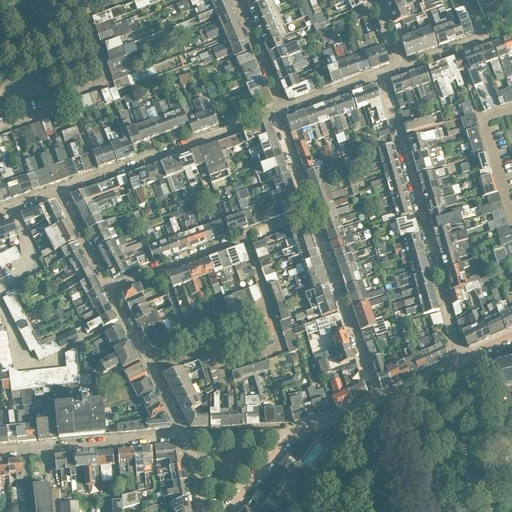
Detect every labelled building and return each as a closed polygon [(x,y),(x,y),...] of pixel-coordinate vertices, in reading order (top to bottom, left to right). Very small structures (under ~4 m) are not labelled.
[(137,10),(150,5),(148,0),(138,0),(134,2),(137,10)] [(186,0),(176,4),(178,8),(181,14),(189,11),(187,5),(188,4),(186,0)] [(230,5),(228,0),(217,0),(197,8),(199,14),(196,15),(197,18),(230,5)] [(273,0),(265,0),(249,7),(253,17),(276,7),(273,0)] [(365,0),(348,0),(334,6),(336,11),(350,5),(351,9),(366,3),(365,0)] [(382,0),(385,6),(387,5),(389,8),(391,13),(389,14),(389,15),(405,8),(407,8),(405,3),(404,1),(403,0),(382,0)] [(422,1),(422,4),(423,3),(426,12),(432,10),(428,0),(424,0),(422,1)] [(434,0),(428,0),(432,10),(438,8),(434,0)] [(493,15),(487,0),(476,0),(483,17),(488,15),(490,16),(493,15)] [(487,0),(493,15),(498,13),(499,11),(503,9),(499,0),(487,0)] [(511,4),(510,0),(499,0),(503,9),(507,8),(509,9),(511,7),(511,4)] [(230,5),(197,18),(199,23),(216,16),(218,19),(234,13),(230,5)] [(120,6),(110,10),(113,20),(127,14),(123,6),(120,7),(120,6)] [(280,16),(276,7),(253,17),(257,26),(280,16)] [(367,7),(360,10),(363,19),(371,16),(367,7)] [(464,7),(454,10),(456,15),(458,21),(464,37),(473,34),(473,33),(468,18),(465,11),(464,7)] [(405,8),(389,15),(393,24),(394,23),(414,15),(412,10),(406,12),(405,8)] [(446,11),(445,11),(448,18),(456,40),(462,38),(464,37),(458,21),(455,22),(450,9),(446,11)] [(110,10),(92,17),(95,26),(113,20),(110,10)] [(360,10),(352,13),(355,22),(363,19),(360,10)] [(315,14),(318,22),(319,23),(325,20),(321,12),(315,14)] [(202,31),(199,32),(201,37),(206,35),(238,22),(234,13),(218,19),(219,23),(202,31)] [(313,16),(308,18),(309,21),(311,25),(313,24),(318,22),(315,14),(313,16)] [(433,30),(439,46),(448,43),(440,21),(437,14),(432,15),(437,28),(433,30)] [(113,20),(95,26),(98,35),(127,24),(139,19),(137,15),(115,24),(113,20)] [(284,25),(280,16),(257,26),(260,35),(284,25)] [(448,18),(440,21),(448,43),(456,40),(448,18)] [(328,20),(319,24),(321,29),(325,27),(330,25),(328,20)] [(181,34),(191,30),(187,21),(178,25),(181,34)] [(206,35),(201,37),(204,43),(224,34),(226,38),(226,39),(242,32),(242,31),(238,22),(206,35)] [(318,22),(313,24),(317,34),(319,33),(322,32),(321,29),(319,24),(319,23),(318,22)] [(98,35),(101,44),(119,37),(130,33),(127,24),(98,35)] [(260,35),(264,44),(279,38),(288,35),(284,25),(260,35)] [(430,28),(421,31),(428,50),(437,46),(430,28)] [(418,53),(428,50),(421,31),(411,34),(418,53)] [(228,43),(209,51),(211,56),(214,55),(246,42),(242,33),(242,32),(226,39),(226,40),(228,43)] [(288,35),(279,38),(264,44),(269,55),(284,48),(284,47),(282,43),(295,38),(294,35),(292,33),(288,35)] [(369,34),(380,67),(389,64),(383,47),(379,48),(373,33),(369,34)] [(366,43),(363,44),(363,45),(366,52),(365,53),(371,70),(380,67),(369,34),(363,36),(366,43)] [(407,57),(418,53),(411,34),(399,39),(407,57)] [(511,40),(510,36),(501,40),(511,66),(511,40)] [(104,54),(121,47),(122,46),(119,37),(101,44),(104,54)] [(284,48),(269,55),(273,64),(300,53),(307,50),(303,40),(284,48)] [(511,66),(501,40),(493,43),(506,78),(511,76),(511,66)] [(122,46),(104,54),(107,63),(123,56),(136,51),(133,42),(122,46)] [(246,42),(214,55),(217,61),(232,54),(234,58),(250,52),(246,42)] [(339,44),(333,46),(339,62),(336,63),(342,81),(351,77),(340,47),(339,44)] [(491,44),(479,48),(484,63),(485,64),(490,62),(495,76),(501,74),(502,73),(491,44)] [(363,45),(350,49),(351,51),(359,74),(371,70),(365,53),(366,52),(363,45)] [(345,46),(340,47),(351,77),(359,74),(351,51),(347,52),(345,46)] [(479,48),(470,51),(476,66),(477,65),(480,74),(487,71),(485,64),(484,63),(479,48)] [(331,50),(323,53),(328,68),(327,69),(332,84),(342,81),(336,63),(331,50)] [(470,51),(461,55),(467,70),(468,74),(469,74),(474,87),(481,84),(477,74),(480,74),(477,65),(476,66),(470,51)] [(207,52),(199,56),(201,60),(202,60),(209,57),(207,52)] [(300,53),(273,64),(276,73),(304,61),(300,53)] [(228,66),(224,67),(226,73),(255,62),(251,54),(236,59),(227,62),(228,66)] [(458,59),(455,60),(459,72),(462,71),(464,76),(468,74),(467,70),(461,55),(457,56),(458,59)] [(123,56),(107,63),(110,72),(127,65),(123,56)] [(453,58),(444,61),(452,81),(456,80),(458,87),(463,85),(459,72),(455,60),(454,57),(453,58)] [(304,61),(276,73),(280,82),(296,75),(294,72),(308,66),(306,61),(304,61)] [(444,61),(437,64),(448,97),(453,95),(450,84),(452,83),(452,81),(444,61)] [(255,62),(226,73),(228,78),(242,73),(243,76),(258,71),(255,62)] [(127,65),(110,72),(113,81),(136,72),(133,63),(127,65)] [(437,64),(428,67),(433,82),(437,81),(443,99),(448,97),(437,64)] [(108,88),(114,102),(120,99),(116,90),(134,83),(134,82),(156,74),(154,66),(136,72),(113,81),(113,82),(115,88),(109,90),(108,88)] [(205,68),(198,70),(203,81),(208,79),(205,68)] [(428,105),(437,102),(424,68),(416,71),(428,105)] [(229,91),(246,85),(262,80),(258,71),(243,76),(244,80),(227,86),(229,91)] [(416,71),(407,74),(412,89),(417,88),(424,107),(428,105),(416,71)] [(296,75),(280,82),(284,92),(307,83),(312,80),(317,78),(315,73),(298,80),(296,75)] [(188,74),(179,77),(182,85),(191,81),(188,74)] [(319,77),(323,87),(330,85),(326,74),(319,77)] [(407,74),(398,77),(404,92),(408,105),(413,103),(409,91),(412,89),(407,74)] [(16,101),(46,89),(40,75),(11,87),(16,101)] [(398,77),(390,80),(393,89),(400,109),(404,107),(400,94),(404,92),(398,77)] [(203,81),(206,90),(211,88),(208,79),(203,81)] [(226,103),(238,99),(265,88),(262,80),(246,85),(247,88),(224,97),(226,103)] [(307,83),(284,92),(288,100),(310,92),(307,83)] [(376,85),(361,91),(367,106),(366,106),(370,118),(384,114),(376,85)] [(211,88),(206,90),(210,98),(217,96),(214,87),(211,88)] [(108,88),(99,91),(104,103),(105,105),(114,102),(108,88)] [(265,88),(238,99),(244,116),(265,108),(270,106),(272,104),(270,100),(265,88)] [(496,93),(497,97),(498,99),(503,97),(506,104),(511,101),(511,96),(510,92),(510,90),(509,88),(496,93)] [(99,91),(89,94),(94,107),(97,105),(104,103),(99,91)] [(353,94),(352,94),(357,110),(355,110),(362,128),(370,126),(363,108),(366,106),(367,106),(361,91),(358,92),(353,94)] [(89,94),(79,98),(84,110),(94,107),(89,94)] [(124,97),(124,98),(125,100),(126,104),(136,100),(133,94),(124,97)] [(350,95),(340,98),(346,114),(350,113),(355,124),(351,126),(353,132),(362,128),(355,110),(350,95)] [(177,112),(174,113),(177,121),(175,121),(178,129),(189,125),(179,100),(178,100),(177,96),(172,98),(177,112)] [(204,97),(198,99),(210,128),(219,125),(213,110),(209,111),(204,97)] [(70,100),(75,113),(84,110),(79,98),(70,100)] [(192,134),(201,131),(195,116),(192,117),(186,103),(184,98),(179,100),(189,125),(192,134)] [(333,101),(332,101),(343,131),(348,129),(343,115),(346,114),(340,98),(337,99),(333,101)] [(154,108),(150,110),(154,120),(160,135),(170,132),(158,103),(157,99),(151,102),(154,108)] [(198,99),(192,101),(198,115),(195,116),(201,131),(210,128),(198,99)] [(164,101),(158,103),(170,132),(178,129),(175,121),(177,121),(174,113),(170,115),(166,105),(164,101)] [(327,103),(323,104),(329,120),(332,128),(335,127),(338,135),(343,133),(343,131),(332,101),(331,101),(327,103)] [(469,102),(460,104),(464,118),(473,115),(472,112),(469,102)] [(151,138),(160,135),(154,120),(150,110),(146,111),(144,104),(138,106),(139,109),(151,138)] [(321,105),(312,108),(323,137),(329,135),(324,122),(327,121),(329,120),(323,104),(321,105)] [(312,108),(304,111),(309,127),(311,133),(315,132),(318,140),(323,138),(323,137),(312,108)] [(410,110),(413,116),(415,122),(422,120),(419,108),(410,110)] [(139,126),(135,127),(141,142),(151,138),(139,109),(133,112),(139,126)] [(413,116),(410,110),(401,113),(403,119),(413,116)] [(120,117),(124,126),(132,145),(141,142),(135,127),(132,129),(129,123),(130,118),(127,111),(123,111),(118,113),(120,117)] [(296,113),(295,114),(305,143),(311,141),(308,134),(311,133),(309,127),(304,111),(301,112),(296,113)] [(286,120),(305,173),(314,169),(312,162),(305,143),(295,114),(287,117),(286,120)] [(384,114),(370,118),(373,127),(382,124),(381,122),(386,121),(384,114)] [(464,118),(461,119),(464,132),(467,131),(479,128),(475,114),(473,115),(464,118)] [(62,127),(58,116),(48,119),(52,130),(62,127)] [(415,122),(413,116),(403,119),(404,125),(415,122)] [(415,122),(404,125),(406,133),(434,126),(432,117),(422,120),(415,122)] [(48,119),(40,122),(44,133),(52,130),(48,119)] [(45,135),(40,122),(33,124),(35,130),(37,136),(38,137),(45,135)] [(269,124),(241,134),(245,143),(274,133),(271,125),(269,124)] [(91,125),(85,127),(95,151),(92,153),(98,168),(107,165),(94,134),(92,128),(91,125)] [(74,126),(63,130),(61,131),(64,140),(71,137),(77,135),(74,126)] [(120,130),(115,132),(120,142),(125,158),(136,155),(132,145),(124,126),(119,128),(120,130)] [(109,128),(104,131),(117,161),(125,158),(120,142),(115,132),(111,134),(109,128)] [(481,137),(479,128),(467,131),(469,140),(481,137)] [(19,129),(11,132),(14,140),(22,138),(21,135),(19,129)] [(433,131),(408,138),(410,147),(436,140),(444,138),(442,131),(438,129),(433,131)] [(94,134),(107,165),(115,162),(109,146),(106,147),(99,132),(94,134)] [(249,151),(261,146),(277,141),(274,133),(245,143),(244,144),(246,148),(248,148),(249,151)] [(244,144),(245,143),(241,134),(239,134),(233,137),(237,146),(244,144)] [(233,137),(225,140),(228,149),(237,146),(233,137)] [(481,137),(469,140),(471,148),(484,145),(481,137)] [(60,138),(56,139),(58,146),(69,178),(77,176),(72,161),(69,162),(60,138)] [(220,152),(226,150),(228,149),(225,140),(217,142),(220,152)] [(436,140),(410,147),(413,156),(438,149),(436,140)] [(249,151),(248,151),(251,159),(264,155),(280,149),(277,141),(261,146),(249,151)] [(198,149),(208,175),(211,183),(229,177),(226,168),(223,160),(220,152),(217,142),(198,149)] [(348,145),(349,150),(351,154),(358,152),(354,142),(348,145)] [(78,143),(74,145),(85,173),(93,170),(87,155),(83,157),(78,143)] [(375,159),(379,158),(395,153),(393,144),(366,152),(367,158),(374,156),(375,159)] [(77,176),(85,173),(74,145),(70,146),(72,152),(69,153),(72,161),(77,176)] [(486,154),(484,145),(471,148),(474,157),(478,156),(486,154)] [(58,146),(54,148),(60,165),(56,166),(62,181),(69,178),(58,146)] [(438,149),(413,156),(415,164),(440,157),(442,156),(443,156),(441,148),(438,149)] [(190,152),(195,167),(198,166),(203,177),(208,175),(198,149),(190,152)] [(264,155),(251,159),(254,168),(267,163),(283,158),(280,149),(264,155)] [(48,150),(43,152),(54,184),(56,183),(60,182),(62,181),(56,166),(52,154),(49,155),(48,150)] [(229,158),(226,150),(220,152),(223,160),(229,158)] [(43,152),(39,153),(44,170),(42,171),(47,186),(54,184),(43,152)] [(190,152),(177,157),(183,172),(185,171),(190,186),(196,184),(194,176),(198,174),(195,167),(190,152)] [(338,152),(329,155),(331,161),(340,158),(338,152)] [(32,192),(39,189),(29,160),(26,153),(22,155),(25,162),(22,163),(32,192)] [(368,166),(370,170),(398,162),(395,153),(379,158),(381,162),(368,166)] [(348,157),(350,166),(351,168),(355,166),(361,164),(357,154),(348,157)] [(486,154),(478,156),(482,171),(491,168),(486,154)] [(323,164),(331,161),(329,155),(321,158),(323,164)] [(177,157),(169,160),(180,190),(185,188),(183,184),(186,183),(183,172),(177,157)] [(440,157),(415,164),(418,173),(443,166),(445,165),(444,161),(442,162),(440,157)] [(232,166),(229,158),(223,160),(226,168),(232,166)] [(254,168),(253,168),(255,173),(268,168),(270,172),(286,166),(285,164),(283,158),(267,163),(254,168)] [(323,166),(323,164),(321,158),(312,162),(314,169),(323,166)] [(17,180),(22,195),(32,192),(27,177),(22,163),(21,159),(15,161),(18,171),(13,172),(16,180),(17,180)] [(34,159),(29,160),(39,189),(47,186),(42,171),(39,172),(34,159)] [(171,193),(180,190),(169,160),(160,163),(166,178),(171,193)] [(380,176),(384,175),(400,170),(398,162),(370,170),(367,171),(368,176),(379,173),(380,176)] [(160,163),(152,166),(164,197),(170,194),(163,179),(166,178),(160,163)] [(314,169),(305,173),(308,181),(323,176),(322,172),(333,168),(332,163),(323,166),(314,169)] [(460,166),(462,174),(469,172),(467,164),(460,166)] [(152,166),(144,169),(150,184),(153,183),(159,198),(160,201),(165,200),(164,197),(152,166)] [(235,175),(232,166),(226,168),(229,177),(234,175),(235,175)] [(270,172),(258,176),(261,185),(273,180),(289,175),(286,166),(270,172)] [(7,168),(0,170),(3,178),(5,184),(10,199),(22,195),(17,180),(16,180),(13,172),(11,168),(8,170),(7,168)] [(433,172),(418,176),(421,185),(449,178),(446,168),(433,172)] [(482,171),(479,171),(481,178),(492,174),(491,168),(482,171)] [(143,169),(135,172),(146,202),(147,205),(149,206),(152,206),(155,204),(156,201),(155,199),(151,187),(148,185),(150,184),(144,169),(143,169)] [(403,179),(400,170),(384,175),(386,179),(370,184),(372,188),(403,179)] [(323,176),(308,181),(311,190),(326,184),(325,181),(339,176),(337,171),(334,172),(323,176)] [(135,172),(127,175),(132,190),(136,189),(141,204),(146,202),(135,172)] [(481,178),(483,187),(495,184),(492,174),(481,178)] [(274,183),(261,187),(263,192),(263,193),(265,192),(292,183),(289,175),(273,180),(274,183)] [(70,195),(76,206),(90,198),(90,199),(128,185),(125,176),(70,195)] [(349,177),(347,178),(350,187),(356,185),(355,183),(353,176),(349,177)] [(0,198),(1,202),(10,199),(5,184),(3,178),(0,178),(0,198)] [(449,178),(421,185),(423,194),(451,186),(449,178)] [(403,179),(372,188),(373,193),(388,189),(389,192),(405,188),(404,185),(404,184),(403,180),(403,179)] [(326,184),(311,190),(315,200),(341,190),(338,182),(327,186),(326,184)] [(266,195),(258,198),(260,203),(267,201),(279,197),(295,191),(292,183),(265,192),(266,195)] [(483,187),(481,187),(484,197),(486,196),(498,193),(495,184),(483,187)] [(240,185),(233,188),(235,193),(242,191),(240,185)] [(356,185),(350,187),(353,195),(358,193),(358,192),(356,185)] [(452,186),(423,194),(426,203),(454,195),(452,186)] [(390,196),(377,200),(378,205),(407,196),(407,195),(406,191),(405,188),(389,192),(390,196)] [(242,191),(235,193),(238,202),(245,199),(250,198),(247,189),(242,191)] [(341,190),(315,200),(317,208),(332,203),(331,199),(343,195),(341,190)] [(298,200),(295,191),(279,197),(280,200),(266,205),(267,207),(269,207),(270,209),(298,200)] [(90,198),(76,206),(80,214),(107,200),(115,198),(114,193),(104,197),(92,203),(90,199),(90,198)] [(486,196),(489,205),(501,202),(498,193),(486,196)] [(426,203),(429,212),(444,208),(457,204),(454,195),(426,203)] [(407,196),(378,205),(379,209),(393,205),(394,209),(410,205),(407,196)] [(107,200),(80,214),(84,222),(98,215),(110,208),(118,206),(115,198),(107,200)] [(207,198),(194,203),(197,211),(210,207),(208,202),(207,198)] [(332,203),(317,208),(320,216),(335,211),(334,208),(348,203),(346,198),(343,199),(332,203)] [(248,208),(245,199),(238,202),(239,205),(241,210),(248,208)] [(233,200),(228,202),(239,230),(247,227),(241,210),(239,205),(235,206),(233,200)] [(251,215),(246,217),(249,227),(273,218),(298,209),(299,209),(300,206),(298,200),(270,209),(264,211),(265,213),(252,218),(251,215)] [(55,201),(39,206),(44,215),(46,221),(61,213),(55,201)] [(229,234),(239,230),(228,202),(223,204),(228,218),(224,220),(229,234)] [(489,205),(479,208),(481,216),(491,213),(503,210),(501,202),(489,205)] [(194,203),(185,206),(188,214),(197,211),(194,203)] [(395,213),(382,217),(383,222),(412,214),(410,205),(394,209),(395,213)] [(24,222),(44,215),(39,206),(21,213),(24,222)] [(177,209),(178,212),(180,217),(184,216),(188,214),(185,206),(177,209)] [(335,211),(320,216),(322,222),(323,224),(339,219),(337,216),(348,212),(347,208),(346,207),(335,211)] [(429,212),(431,221),(463,212),(462,207),(445,212),(444,208),(429,212)] [(206,210),(208,215),(217,238),(224,236),(226,235),(221,221),(217,222),(213,213),(212,208),(206,210)] [(217,238),(208,215),(206,210),(202,212),(204,217),(207,226),(202,227),(208,242),(216,239),(217,238)] [(503,210),(491,213),(494,221),(505,217),(503,210)] [(178,212),(170,215),(172,220),(174,219),(180,217),(178,212)] [(458,214),(431,221),(434,230),(449,226),(461,222),(460,218),(466,217),(464,212),(463,212),(458,214)] [(45,232),(66,221),(61,213),(46,221),(48,224),(30,233),(33,238),(45,232)] [(189,248),(199,245),(190,222),(188,214),(184,216),(186,222),(185,223),(188,233),(184,234),(189,248)] [(339,219),(323,224),(326,233),(341,228),(340,224),(356,219),(354,214),(339,219)] [(98,215),(84,222),(88,230),(102,222),(98,215)] [(163,223),(169,221),(172,220),(170,215),(161,218),(163,223)] [(193,215),(188,217),(199,245),(203,243),(208,242),(202,227),(198,229),(193,215)] [(401,238),(417,233),(414,222),(415,222),(413,216),(394,222),(396,230),(398,229),(401,238)] [(11,217),(1,220),(7,239),(18,235),(11,217)] [(505,217),(494,221),(496,229),(508,225),(505,217)] [(102,222),(88,230),(93,238),(111,229),(108,225),(116,222),(115,219),(102,222)] [(180,251),(189,248),(184,234),(180,235),(177,226),(174,219),(172,220),(169,221),(172,228),(180,251)] [(54,251),(75,240),(66,221),(45,232),(54,251)] [(298,226),(275,235),(277,241),(284,238),(285,241),(309,232),(306,223),(303,224),(298,226)] [(508,225),(496,229),(499,238),(500,238),(510,234),(510,233),(508,225)] [(434,230),(436,239),(464,232),(462,227),(450,230),(449,226),(434,230)] [(349,227),(327,235),(330,243),(352,235),(349,227)] [(170,239),(166,240),(171,255),(180,251),(172,228),(166,230),(170,239)] [(111,229),(93,238),(97,247),(112,239),(117,237),(113,229),(111,229)] [(153,260),(153,261),(163,258),(152,229),(147,231),(152,246),(148,247),(153,260)] [(464,232),(436,239),(439,248),(454,244),(466,241),(467,240),(466,236),(464,231),(464,232)] [(157,233),(154,234),(163,258),(169,256),(171,255),(166,240),(162,242),(159,232),(157,233)] [(312,241),(309,232),(285,241),(288,250),(312,241)] [(330,243),(333,251),(360,242),(357,234),(352,235),(330,243)] [(511,239),(510,234),(500,238),(503,246),(511,241),(511,239)] [(404,243),(393,246),(395,251),(421,244),(418,235),(402,239),(404,243)] [(100,252),(102,256),(117,248),(125,245),(127,244),(124,237),(114,240),(98,248),(100,252)] [(256,241),(252,243),(255,252),(266,248),(267,247),(264,238),(256,241)] [(288,250),(282,252),(284,256),(291,254),(293,258),(315,250),(312,241),(288,250)] [(333,251),(336,260),(358,252),(357,249),(365,246),(363,241),(360,242),(333,251)] [(466,241),(454,244),(439,248),(441,257),(469,249),(466,241)] [(511,241),(503,246),(506,256),(506,258),(511,256),(511,241)] [(61,250),(66,258),(81,250),(77,242),(61,250)] [(117,248),(102,256),(105,263),(122,255),(132,251),(142,248),(141,243),(127,248),(125,245),(117,248)] [(421,244),(395,251),(396,256),(400,255),(401,258),(423,252),(421,244)] [(243,246),(234,249),(244,275),(249,274),(245,262),(248,261),(243,247),(243,246)] [(501,246),(493,250),(494,256),(496,262),(500,260),(504,257),(506,256),(503,246),(501,246)] [(9,250),(14,261),(21,257),(15,247),(9,250)] [(122,255),(105,263),(109,271),(125,263),(131,261),(129,258),(134,255),(144,252),(142,248),(132,251),(122,255)] [(266,248),(255,252),(258,260),(269,257),(266,248)] [(49,249),(41,253),(43,257),(51,253),(49,249)] [(234,249),(226,252),(231,267),(234,266),(240,282),(246,280),(244,275),(234,249)] [(469,249),(441,257),(444,269),(459,263),(458,259),(470,255),(469,249)] [(9,250),(2,253),(7,264),(14,261),(9,250)] [(66,258),(57,263),(61,271),(63,270),(85,259),(81,250),(66,258)] [(293,258),(288,260),(290,265),(301,261),(302,264),(318,258),(317,255),(315,251),(315,250),(293,258)] [(336,260),(339,269),(354,264),(354,263),(359,261),(358,257),(364,255),(364,254),(363,250),(358,252),(336,260)] [(226,252),(217,255),(227,282),(233,280),(231,275),(234,274),(231,267),(226,252)] [(401,258),(400,259),(402,265),(409,263),(411,267),(426,263),(423,252),(401,258)] [(125,263),(109,271),(110,272),(113,278),(115,277),(128,270),(139,266),(148,263),(148,261),(145,255),(136,259),(137,261),(132,264),(126,266),(125,263)] [(217,255),(209,258),(214,274),(216,280),(220,279),(222,284),(227,282),(217,255)] [(384,256),(377,258),(379,264),(385,263),(384,256)] [(48,257),(44,259),(48,267),(52,265),(48,257)] [(269,257),(258,260),(262,269),(272,265),(269,257)] [(198,262),(196,263),(202,277),(204,276),(208,275),(215,294),(221,292),(216,280),(214,274),(209,258),(198,262)] [(297,269),(288,272),(289,278),(294,276),(321,267),(318,258),(302,264),(296,266),(297,269)] [(65,275),(56,280),(58,284),(76,275),(75,275),(89,267),(85,259),(63,270),(65,275)] [(354,264),(339,269),(339,270),(342,278),(370,269),(372,268),(370,264),(371,263),(370,259),(354,265),(354,264)] [(474,259),(445,271),(446,275),(447,279),(448,280),(463,274),(462,270),(475,264),(474,259)] [(196,263),(187,266),(197,294),(199,299),(205,297),(198,278),(202,277),(196,263)] [(399,276),(393,278),(394,282),(396,282),(403,280),(429,273),(426,263),(411,267),(412,272),(399,275),(399,276)] [(272,265),(262,269),(265,278),(275,274),(272,265)] [(197,294),(187,266),(175,270),(181,285),(186,283),(191,296),(197,294)] [(375,276),(376,276),(381,274),(379,266),(373,268),(375,276)] [(63,292),(80,284),(94,276),(89,267),(75,275),(76,275),(78,279),(60,288),(63,292)] [(297,285),(324,275),(321,267),(294,276),(295,279),(297,285)] [(370,269),(342,278),(345,287),(366,279),(365,276),(372,274),(370,269)] [(181,285),(175,270),(167,274),(177,301),(179,306),(183,317),(189,315),(178,286),(181,285)] [(403,280),(396,282),(397,288),(415,284),(417,289),(432,284),(429,273),(403,280)] [(275,274),(265,278),(268,286),(278,282),(275,274)] [(463,274),(448,280),(451,291),(459,288),(464,286),(467,286),(471,284),(479,280),(480,280),(478,274),(469,277),(469,278),(465,280),(463,274)] [(327,283),(324,275),(297,285),(298,288),(295,289),(296,295),(327,283)] [(81,286),(68,292),(73,301),(100,287),(94,276),(80,284),(81,286)] [(32,286),(28,278),(13,286),(17,294),(32,286)] [(348,296),(364,291),(370,289),(366,279),(345,287),(348,296)] [(278,282),(268,286),(271,294),(281,291),(278,282)] [(417,289),(401,293),(403,298),(417,294),(418,297),(434,293),(432,284),(417,289)] [(467,286),(464,286),(465,288),(466,293),(473,290),(471,284),(467,286)] [(121,292),(125,301),(141,294),(142,296),(148,294),(146,290),(141,292),(137,285),(121,292)] [(261,297),(257,285),(248,288),(253,302),(257,301),(261,297)] [(307,303),(308,302),(331,294),(328,285),(297,296),(299,301),(306,299),(307,303)] [(73,301),(72,302),(76,309),(90,303),(104,295),(100,287),(73,301)] [(248,288),(240,291),(245,305),(253,302),(248,288)] [(451,293),(449,293),(449,294),(450,297),(452,303),(453,306),(453,309),(454,312),(455,316),(456,315),(456,314),(461,313),(458,302),(468,300),(466,293),(465,288),(460,290),(451,293)] [(364,291),(348,296),(351,305),(368,299),(385,294),(383,289),(382,289),(378,291),(366,295),(364,291)] [(496,290),(491,292),(497,309),(498,314),(506,330),(511,327),(511,314),(511,309),(508,311),(505,302),(501,303),(497,290),(496,290)] [(232,294),(232,295),(237,308),(245,305),(240,291),(232,294)] [(281,291),(271,294),(274,303),(274,304),(285,301),(281,291)] [(3,299),(5,304),(16,299),(13,293),(3,299)] [(394,304),(392,304),(393,309),(405,306),(419,302),(420,306),(437,301),(434,293),(418,297),(404,301),(394,304)] [(141,294),(125,301),(130,311),(146,305),(142,297),(142,296),(141,294)] [(334,302),(331,294),(308,302),(311,310),(334,302)] [(76,309),(76,310),(79,314),(92,307),(94,311),(108,303),(104,295),(90,303),(76,309)] [(232,295),(222,298),(227,312),(228,312),(228,311),(237,308),(232,295)] [(368,302),(352,307),(356,319),(372,314),(370,308),(389,302),(388,297),(388,295),(385,296),(380,298),(368,302)] [(488,298),(484,299),(485,305),(489,315),(498,334),(506,330),(498,314),(497,309),(493,311),(490,303),(489,301),(488,298)] [(5,304),(8,309),(19,304),(16,299),(5,304)] [(484,299),(479,300),(480,305),(482,309),(483,312),(480,313),(484,321),(491,337),(498,334),(489,315),(485,305),(484,299)] [(285,301),(274,304),(277,313),(288,309),(285,301)] [(423,315),(439,310),(437,301),(420,306),(406,310),(408,315),(422,311),(423,315)] [(321,317),(337,311),(334,302),(311,310),(305,313),(295,316),(297,321),(307,318),(308,320),(320,316),(321,317)] [(108,303),(94,311),(83,317),(85,322),(97,316),(98,319),(113,312),(108,303)] [(19,304),(8,309),(11,315),(21,309),(19,304)] [(130,311),(136,322),(157,313),(155,307),(148,310),(146,305),(130,311)] [(65,316),(60,308),(56,310),(60,318),(65,316)] [(390,308),(384,310),(387,317),(390,316),(391,320),(394,319),(390,308)] [(11,315),(14,320),(24,315),(21,309),(11,315)] [(214,309),(203,312),(206,318),(216,315),(214,309)] [(288,309),(277,313),(279,319),(279,322),(288,319),(291,318),(288,309)] [(35,310),(27,314),(31,323),(39,318),(35,310)] [(195,321),(206,318),(203,312),(203,310),(193,314),(195,321)] [(475,310),(471,312),(472,314),(484,341),(491,337),(484,321),(481,322),(475,310)] [(98,319),(84,327),(87,332),(101,325),(103,328),(117,320),(113,312),(98,319)] [(156,313),(136,322),(138,327),(140,328),(142,330),(160,322),(156,313)] [(338,313),(326,317),(329,324),(340,320),(338,313)] [(200,332),(199,330),(195,321),(193,314),(189,315),(183,317),(190,336),(200,332)] [(372,314),(356,319),(361,332),(372,329),(373,328),(376,338),(387,334),(384,323),(382,317),(374,320),(372,314)] [(472,314),(468,316),(473,326),(469,328),(477,344),(484,341),(472,314)] [(27,320),(24,315),(14,320),(16,325),(27,320)] [(326,317),(304,325),(306,331),(307,335),(319,331),(320,336),(331,332),(329,324),(326,317)] [(160,322),(142,330),(142,331),(144,335),(146,336),(147,339),(168,330),(171,328),(167,319),(160,322)] [(283,333),(292,329),(288,319),(279,322),(283,333)] [(462,319),(457,321),(460,332),(465,341),(468,348),(469,347),(477,344),(469,328),(465,329),(462,319)] [(16,325),(19,331),(30,325),(27,320),(16,325)] [(19,331),(22,336),(32,331),(30,325),(19,331)] [(304,325),(292,329),(294,335),(306,331),(304,326),(304,325)] [(96,349),(124,334),(120,326),(105,333),(106,337),(93,344),(94,345),(96,349)] [(441,361),(448,357),(438,335),(433,326),(430,327),(434,335),(432,336),(435,342),(432,343),(434,346),(441,361)] [(39,328),(34,331),(38,339),(44,336),(39,328)] [(349,345),(343,328),(336,330),(338,334),(332,336),(334,346),(335,350),(349,345)] [(292,329),(283,333),(289,353),(299,350),(294,335),(292,329)] [(361,332),(361,333),(381,389),(392,384),(385,369),(380,355),(373,336),(374,335),(372,329),(361,332)] [(172,340),(168,330),(147,339),(151,347),(153,348),(154,348),(156,351),(161,348),(159,346),(172,340)] [(22,336),(25,341),(35,336),(32,331),(22,336)] [(56,339),(61,348),(78,340),(74,331),(56,339)] [(423,332),(419,334),(421,337),(433,364),(441,361),(434,346),(431,347),(427,338),(426,339),(423,332)] [(129,343),(124,334),(96,349),(92,350),(95,356),(112,347),(113,350),(129,343)] [(38,341),(35,336),(25,341),(27,347),(38,341)] [(408,337),(404,339),(406,343),(407,347),(418,371),(426,368),(420,354),(419,352),(416,353),(408,337)] [(426,368),(433,364),(421,337),(416,339),(418,345),(422,353),(420,354),(426,368)] [(56,340),(50,343),(55,352),(60,350),(60,348),(56,340)] [(34,350),(39,348),(41,347),(38,341),(27,347),(30,352),(34,350)] [(49,355),(55,352),(50,343),(45,345),(49,355)] [(115,355),(93,366),(96,371),(101,368),(124,356),(123,354),(132,350),(129,343),(113,350),(115,355)] [(406,343),(402,344),(404,351),(408,360),(405,361),(411,375),(418,371),(407,347),(406,343)] [(44,358),(49,355),(45,345),(41,347),(39,348),(44,358)] [(334,346),(328,349),(332,358),(337,356),(340,364),(354,359),(349,345),(335,350),(334,346)] [(44,358),(39,348),(34,350),(38,360),(44,358)] [(66,362),(78,361),(76,348),(65,354),(66,362)] [(123,369),(138,362),(134,354),(125,359),(124,356),(101,368),(104,374),(121,365),(123,369)] [(208,365),(209,367),(211,366),(212,364),(209,356),(197,361),(201,368),(206,366),(208,365)] [(396,356),(391,358),(401,379),(405,378),(411,375),(405,361),(404,360),(399,362),(396,356)] [(389,367),(385,369),(392,384),(401,379),(391,358),(386,360),(389,367)] [(511,358),(494,363),(500,389),(502,389),(503,395),(502,396),(503,402),(505,401),(506,407),(501,409),(503,415),(504,415),(508,417),(510,417),(511,413),(511,358)] [(315,362),(319,376),(330,373),(326,359),(315,362)] [(68,384),(80,383),(79,376),(78,361),(66,362),(66,368),(68,384)] [(266,361),(248,366),(252,376),(256,375),(264,372),(269,371),(266,361)] [(147,378),(138,362),(123,369),(132,386),(147,378)] [(248,366),(238,369),(241,379),(252,376),(248,366)] [(164,373),(163,374),(165,379),(169,385),(170,385),(186,376),(190,374),(189,372),(185,373),(182,367),(164,373)] [(11,390),(20,389),(19,373),(14,369),(9,371),(9,372),(10,380),(11,387),(11,390)] [(238,369),(231,371),(233,380),(234,383),(241,382),(241,379),(238,369)] [(216,370),(214,370),(210,370),(216,389),(218,388),(218,386),(216,370)] [(226,371),(216,370),(217,380),(226,379),(226,371)] [(347,371),(342,372),(347,389),(353,402),(368,395),(367,392),(362,382),(354,385),(350,377),(347,371)] [(9,372),(1,372),(2,381),(10,380),(9,372)] [(94,375),(81,376),(79,376),(80,383),(80,387),(97,385),(95,380),(94,376),(94,375)] [(295,375),(277,381),(279,388),(297,383),(295,375)] [(191,386),(186,376),(170,385),(171,387),(171,389),(174,395),(175,394),(191,386)] [(257,377),(252,378),(258,395),(262,394),(257,377)] [(95,380),(97,385),(99,396),(106,394),(103,383),(106,383),(104,378),(95,380)] [(132,386),(106,394),(99,396),(104,410),(110,408),(124,404),(138,400),(154,392),(147,378),(132,386)] [(339,393),(334,380),(333,378),(329,379),(335,395),(332,396),(327,398),(332,412),(345,406),(339,393)] [(353,402),(347,389),(343,391),(339,379),(334,380),(339,393),(345,406),(353,402)] [(104,410),(99,396),(97,385),(80,387),(80,383),(68,384),(62,385),(56,386),(52,386),(53,392),(55,415),(58,439),(106,434),(105,427),(105,422),(104,410)] [(191,386),(175,394),(176,397),(176,399),(179,405),(180,404),(196,395),(191,386)] [(310,388),(307,389),(311,403),(315,417),(330,413),(326,399),(323,389),(314,391),(313,387),(310,388)] [(26,389),(21,389),(22,397),(22,406),(33,405),(31,388),(26,389)] [(20,389),(11,390),(12,398),(22,397),(21,389),(20,389)] [(214,410),(210,410),(211,427),(220,426),(220,410),(219,391),(216,392),(214,394),(214,410)] [(138,400),(124,404),(125,408),(128,407),(128,408),(134,406),(135,410),(145,407),(146,411),(160,404),(154,392),(138,400)] [(233,392),(228,393),(228,395),(229,426),(236,426),(237,426),(237,409),(234,409),(233,392)] [(307,419),(315,417),(311,403),(308,404),(305,394),(304,392),(301,393),(302,395),(300,396),(307,419)] [(240,402),(237,402),(237,408),(237,409),(237,426),(237,425),(246,425),(246,409),(245,409),(244,397),(244,395),(244,393),(242,393),(242,395),(240,395),(240,402)] [(299,393),(289,396),(292,408),(290,409),(294,423),(307,419),(300,396),(299,393)] [(192,410),(201,405),(196,395),(180,404),(181,406),(181,408),(183,414),(192,409),(192,410)] [(223,410),(220,410),(220,426),(229,426),(228,395),(222,396),(223,410)] [(258,396),(244,397),(245,409),(246,409),(246,425),(265,424),(264,409),(262,409),(258,396)] [(136,417),(132,420),(133,424),(151,421),(165,413),(160,404),(146,411),(148,415),(136,417)] [(23,411),(27,442),(36,441),(34,425),(29,425),(28,407),(23,407),(23,411)] [(110,408),(104,410),(105,422),(113,420),(110,408)] [(283,408),(264,409),(265,424),(283,424),(284,423),(283,408)] [(192,409),(183,414),(190,427),(208,427),(207,417),(196,417),(192,410),(192,409)] [(10,427),(6,427),(8,443),(17,442),(15,426),(13,411),(8,412),(10,427)] [(19,426),(15,426),(17,442),(27,442),(23,411),(19,411),(19,413),(18,413),(19,426)] [(0,412),(0,443),(8,443),(6,427),(3,428),(2,412),(0,412)] [(117,427),(117,433),(170,428),(171,426),(165,413),(151,421),(133,424),(117,427)] [(48,440),(58,439),(55,415),(45,416),(48,440)] [(45,416),(36,417),(38,440),(48,440),(45,416)] [(334,426),(321,432),(295,445),(293,447),(251,499),(261,507),(284,478),(289,482),(293,477),(304,486),(314,475),(299,463),(319,438),(334,450),(340,443),(334,426)] [(169,466),(184,464),(181,443),(155,446),(156,461),(168,460),(169,466)] [(150,446),(142,447),(144,473),(152,472),(150,446)] [(142,447),(134,448),(135,463),(136,474),(144,473),(142,447)] [(118,449),(120,477),(128,476),(128,473),(126,448),(122,449),(118,449)] [(133,463),(135,463),(134,448),(126,448),(128,473),(134,473),(133,463)] [(113,450),(104,451),(107,481),(113,481),(111,465),(114,465),(113,450)] [(95,451),(88,452),(91,486),(94,485),(94,476),(98,476),(97,466),(95,451)] [(107,481),(104,451),(95,451),(97,466),(100,466),(102,482),(107,481)] [(88,452),(74,453),(75,468),(84,468),(86,486),(91,486),(88,452)] [(75,468),(74,453),(64,454),(66,477),(71,476),(72,481),(76,481),(76,476),(75,468)] [(66,480),(66,477),(64,454),(55,455),(56,470),(61,470),(62,480),(66,480)] [(21,458),(7,459),(9,476),(9,475),(16,474),(17,486),(10,487),(10,489),(21,488),(23,487),(21,458)] [(9,476),(7,459),(0,459),(0,491),(0,492),(5,492),(3,476),(9,476)] [(159,476),(186,471),(184,464),(169,466),(170,469),(158,471),(159,476)] [(172,482),(187,479),(186,471),(159,476),(160,481),(171,479),(172,482)] [(173,490),(188,488),(187,479),(172,482),(173,490)] [(52,511),(50,483),(33,486),(35,511),(52,511)] [(10,489),(11,496),(22,495),(21,488),(10,489)] [(175,503),(190,496),(188,488),(173,490),(167,491),(163,492),(164,497),(174,495),(175,503)] [(123,501),(122,501),(123,510),(130,508),(141,504),(138,492),(122,496),(123,501)] [(23,502),(22,495),(11,496),(12,503),(23,502)] [(171,505),(174,511),(182,511),(192,508),(190,496),(175,503),(171,505)] [(123,511),(123,510),(122,501),(112,502),(112,511),(123,511)] [(12,503),(13,510),(23,509),(23,502),(12,503)] [(78,511),(78,503),(61,505),(61,511),(78,511)]
